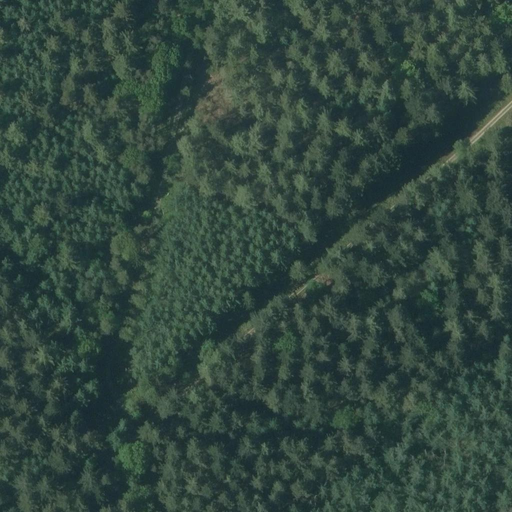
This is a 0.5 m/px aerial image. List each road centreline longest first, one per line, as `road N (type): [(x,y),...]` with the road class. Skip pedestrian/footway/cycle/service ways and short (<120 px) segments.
road 1 (track): [(104,464),(511,106)]
road 2 (track): [(128,508),(146,465),(105,365),(128,328),(202,0)]
road 3 (track): [(104,464),(0,271)]
